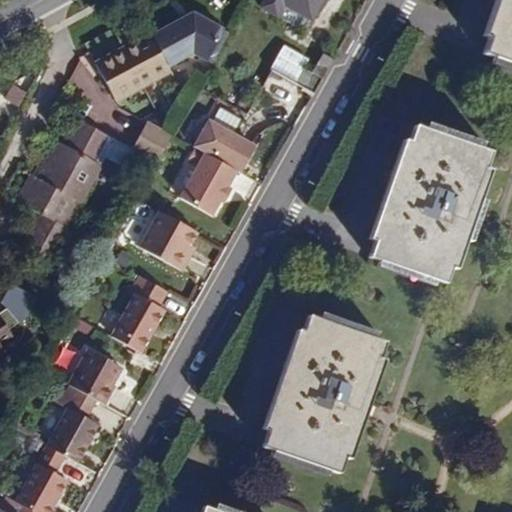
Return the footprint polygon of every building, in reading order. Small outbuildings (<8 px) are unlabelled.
[(264,0),(260,8),(275,16),(281,5),(309,20),(320,0),(264,0)] [(511,0),(495,0),(483,37),(487,39),(482,54),(511,64),(511,0)] [(281,5),(275,16),(303,31),(309,20),(281,5)] [(149,35),(149,34),(95,64),(116,101),(169,70),(167,66),(193,58),(215,59),(231,29),(191,12),(149,35)] [(313,94),(332,60),(322,54),(312,72),(304,67),(307,60),(283,46),(270,70),(313,94)] [(250,77),(234,107),(247,113),(264,85),(250,77)] [(218,105),(194,148),(196,150),(237,172),(241,174),(248,161),(228,148),(235,136),(244,119),(218,105)] [(106,135),(77,120),(66,138),(73,142),(96,154),(106,135)] [(151,120),(136,144),(161,160),(176,136),(151,120)] [(490,152),(413,126),(408,142),(403,141),(369,239),(373,240),(369,257),(445,284),(450,268),(456,270),(490,171),(484,168),(490,152)] [(255,149),(235,136),(228,148),(248,161),(255,149)] [(135,150),(112,139),(103,156),(125,168),(135,150)] [(96,154),(73,142),(69,150),(92,162),(96,154)] [(92,162),(69,150),(58,144),(51,156),(48,164),(44,162),(35,180),(30,178),(17,201),(40,214),(22,246),(51,263),(64,238),(59,236),(65,227),(99,166),(92,162)] [(237,172),(196,150),(189,162),(199,168),(181,198),(212,215),(221,199),(227,188),(237,172)] [(124,200),(134,206),(137,199),(144,187),(134,182),(124,200)] [(227,188),(221,199),(224,201),(231,191),(227,188)] [(197,232),(159,211),(139,248),(181,271),(191,254),(187,251),(190,244),(197,232)] [(69,230),(65,227),(59,236),(64,238),(69,230)] [(99,244),(110,249),(117,236),(107,230),(99,244)] [(187,251),(191,254),(195,247),(190,244),(187,251)] [(135,295),(112,335),(141,352),(164,310),(159,307),(167,291),(141,277),(132,293),(135,295)] [(41,297),(17,284),(3,303),(24,322),(31,316),(41,297)] [(0,359),(6,355),(1,347),(14,338),(0,314),(0,359)] [(302,332),(296,331),(263,430),(267,431),(261,448),(339,472),(343,458),(350,459),(383,361),(377,358),(383,342),(308,316),(302,332)] [(68,382),(79,388),(96,398),(100,400),(112,379),(121,363),(90,345),(68,382)] [(116,381),(112,379),(100,400),(104,403),(116,381)] [(65,452),(79,460),(100,422),(87,415),(96,398),(79,388),(48,442),(65,452)] [(20,500),(41,511),(50,511),(70,478),(55,470),(65,452),(48,442),(16,499),(20,500)] [(0,511),(41,511),(20,500),(14,511),(3,506),(0,510),(0,511)]
